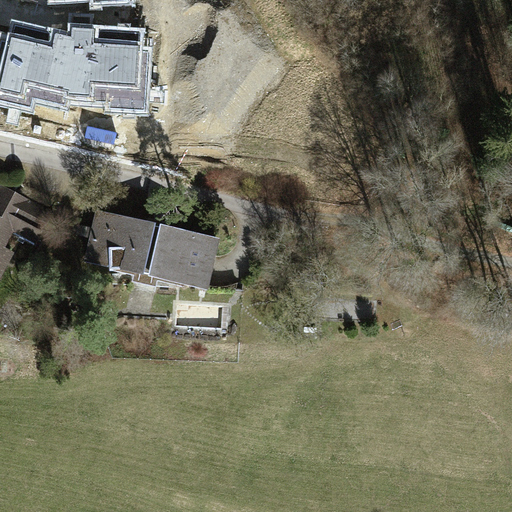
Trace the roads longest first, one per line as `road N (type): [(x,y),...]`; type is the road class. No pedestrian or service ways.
road 1 (residential): [(270,210),(0,148)]
road 2 (track): [(511,259),(270,210)]
